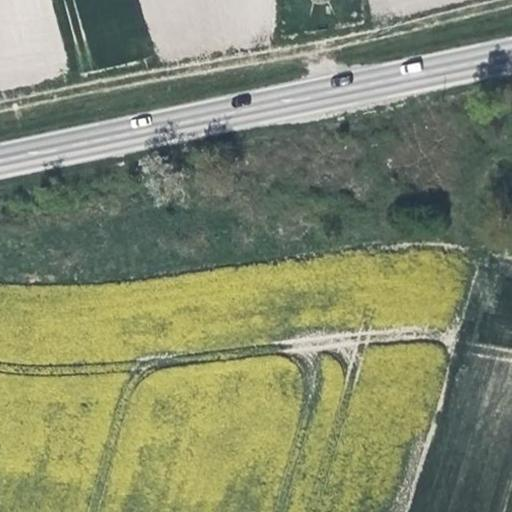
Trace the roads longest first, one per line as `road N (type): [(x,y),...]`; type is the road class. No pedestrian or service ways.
road 1 (primary): [(0,158),(511,53)]
road 2 (track): [(511,239),(289,233),(41,264),(0,252)]
road 3 (track): [(337,89),(317,44),(0,102)]
